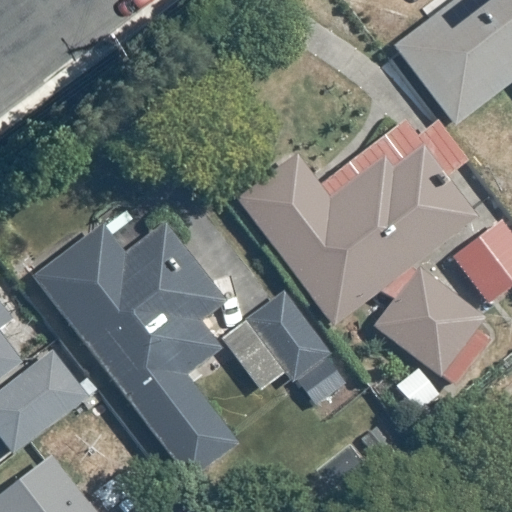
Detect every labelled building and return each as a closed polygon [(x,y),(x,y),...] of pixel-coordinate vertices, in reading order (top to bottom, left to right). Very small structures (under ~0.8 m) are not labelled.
[(511,0),(453,0),(394,44),(453,126),(511,83),(511,0)] [(414,265),(471,222),(440,181),(468,160),(425,103),(308,191),(284,159),(265,174),(234,197),(332,327),(379,291),(391,300),(371,324),(450,388),(496,331),(432,279),(421,271),(417,267),(414,265)] [(199,319),(223,300),(144,196),(67,255),(64,258),(62,261),(60,264),(59,267),(57,271),(56,274),(55,278),(54,281),(54,285),(54,289),(54,292),(54,296),(55,300),(55,303),(56,307),(188,480),(238,442),(188,377),(223,351),(199,319)] [(255,340),(233,357),(259,392),(281,375),(307,409),(345,380),(313,337),(274,286),(235,316),(255,340)] [(0,443),(13,461),(100,396),(83,373),(75,379),(52,349),(25,369),(0,334),(0,443)] [(95,511),(55,457),(0,497),(0,511),(95,511)]
